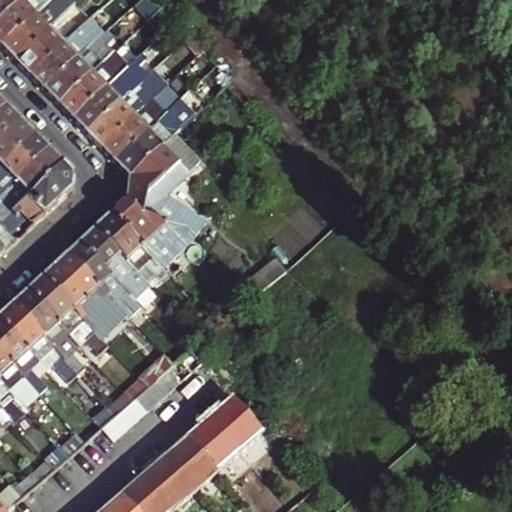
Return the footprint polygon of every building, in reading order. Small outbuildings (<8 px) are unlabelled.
[(19,0),(0,0),(0,21),(21,2),(19,0)] [(22,0),(21,2),(0,21),(0,48),(2,51),(46,8),(38,0),(22,0)] [(72,0),(54,0),(54,1),(60,6),(51,14),(59,23),(65,18),(73,9),(77,5),(72,0)] [(119,0),(110,9),(121,21),(142,1),(140,0),(119,0)] [(16,65),(59,23),(51,14),(60,6),(54,1),(46,8),(2,51),(16,65)] [(65,18),(79,33),(88,24),(73,9),(65,18)] [(16,65),(30,80),(79,33),(65,18),(59,23),(16,65)] [(79,33),(30,80),(44,94),(88,52),(80,45),(90,35),(88,33),(96,25),(91,21),(88,24),(79,33)] [(88,52),(44,94),(59,109),(102,67),(95,59),(107,48),(115,39),(109,33),(98,43),(88,52)] [(80,45),(88,52),(98,43),(90,35),(80,45)] [(102,67),(112,58),(114,55),(107,48),(95,59),(102,67)] [(143,56),(129,69),(138,78),(152,65),(143,56)] [(112,58),(102,67),(59,109),(73,123),(116,81),(108,73),(117,64),(112,58)] [(108,73),(116,81),(125,72),(117,64),(108,73)] [(87,138),(131,96),(123,87),(132,79),(125,72),(116,81),(73,123),(87,138)] [(140,87),(131,96),(87,138),(101,152),(135,119),(145,110),(137,102),(146,94),(140,87)] [(168,87),(157,98),(166,107),(177,96),(168,87)] [(115,166),(129,181),(174,139),(167,131),(174,123),(176,125),(189,112),(200,102),(191,93),(168,116),(149,133),(115,166)] [(137,102),(145,110),(153,101),(146,94),(137,102)] [(153,101),(145,110),(152,117),(160,108),(153,101)] [(0,142),(21,123),(6,108),(0,114),(0,142)] [(168,116),(160,108),(152,117),(145,110),(135,119),(149,133),(168,116)] [(176,125),(181,131),(195,118),(189,112),(176,125)] [(135,119),(101,152),(115,166),(149,133),(135,119)] [(21,123),(0,142),(0,171),(35,137),(21,123)] [(167,131),(174,139),(181,131),(176,125),(174,123),(167,131)] [(0,199),(3,197),(50,152),(35,137),(0,171),(0,185),(0,186),(0,199)] [(174,139),(129,181),(127,204),(141,219),(146,220),(148,196),(169,177),(175,183),(186,172),(180,166),(189,157),(174,139)] [(50,152),(3,197),(13,206),(9,210),(6,207),(0,213),(0,227),(64,167),(50,152)] [(162,225),(175,203),(165,197),(198,166),(189,157),(180,166),(186,172),(175,183),(169,177),(148,196),(146,220),(162,225)] [(0,248),(5,254),(17,243),(10,235),(26,221),(32,229),(73,191),(74,176),(64,167),(0,227),(0,248)] [(190,235),(196,241),(205,224),(175,203),(162,225),(190,235)] [(162,272),(196,241),(190,235),(162,225),(146,220),(141,219),(127,204),(112,218),(152,261),(157,266),(162,272)] [(112,218),(96,232),(137,275),(152,261),(112,218)] [(80,247),(120,289),(130,280),(140,290),(145,296),(151,290),(144,283),(137,275),(96,232),(80,247)] [(130,300),(120,289),(80,247),(68,258),(107,300),(115,308),(123,301),(132,310),(130,313),(143,327),(150,320),(130,300)] [(107,300),(68,258),(57,269),(101,318),(105,314),(99,308),(107,300)] [(137,275),(144,283),(156,272),(153,269),(157,266),(152,261),(137,275)] [(153,269),(156,272),(160,276),(154,281),(162,290),(172,282),(162,272),(157,266),(153,269)] [(44,281),(98,341),(104,335),(114,345),(119,339),(113,331),(101,318),(57,269),(44,281)] [(130,280),(120,289),(130,300),(140,290),(130,280)] [(44,281),(30,294),(79,350),(85,344),(101,360),(109,353),(98,341),(44,281)] [(15,308),(80,381),(88,373),(73,356),(79,350),(30,294),(15,308)] [(126,320),(115,308),(107,300),(99,308),(105,314),(101,318),(113,331),(126,320)] [(72,389),(80,381),(15,308),(0,321),(0,323),(38,366),(48,377),(55,371),(72,389)] [(0,352),(23,379),(38,366),(0,323),(0,352)] [(196,337),(179,351),(187,360),(192,356),(204,345),(202,343),(196,337)] [(179,351),(165,362),(174,372),(187,360),(179,351)] [(0,352),(0,382),(26,412),(41,399),(31,388),(27,383),(23,379),(0,352)] [(203,368),(192,356),(187,360),(174,372),(160,384),(147,396),(132,409),(120,419),(116,422),(103,434),(114,446),(203,368)] [(174,372),(165,362),(152,374),(153,376),(160,384),(174,372)] [(147,396),(160,384),(153,376),(140,388),(147,396)] [(27,383),(31,388),(37,383),(32,378),(27,383)] [(26,412),(0,382),(0,413),(11,425),(26,412)] [(132,409),(147,396),(140,388),(125,402),(132,409)] [(120,419),(132,409),(125,402),(124,400),(112,410),(120,419)] [(174,511),(196,494),(231,464),(263,436),(233,402),(210,422),(166,459),(122,496),(103,511),(174,511)] [(11,425),(0,413),(0,429),(1,429),(3,432),(11,425)] [(70,462),(86,449),(74,436),(59,450),(62,453),(70,462)] [(70,462),(62,453),(47,466),(55,475),(70,462)] [(39,489),(55,475),(47,466),(46,465),(30,479),(31,480),(39,489)] [(23,503),(39,489),(31,480),(15,494),(23,503)] [(15,494),(14,492),(0,504),(0,507),(3,511),(13,511),(23,503),(15,494)]
